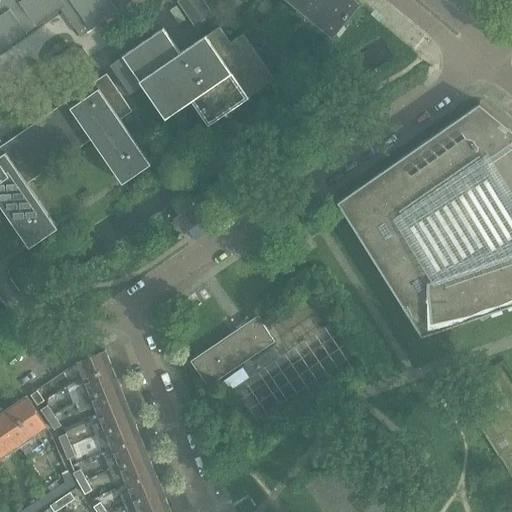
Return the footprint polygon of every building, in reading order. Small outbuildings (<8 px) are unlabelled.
[(0,0),(0,114),(5,111),(2,107),(0,104),(0,53),(27,34),(37,27),(62,10),(64,14),(81,38),(118,12),(109,0),(0,0)] [(203,0),(180,0),(178,2),(195,27),(213,14),(203,0)] [(353,0),(290,0),(333,35),(359,4),(353,0)] [(164,29),(111,65),(131,94),(144,85),(166,118),(192,100),(209,125),(275,79),(244,34),(231,43),(220,27),(190,47),(192,51),(190,52),(184,57),(164,29)] [(83,48),(63,62),(70,72),(90,58),(83,48)] [(0,203),(30,248),(58,228),(28,184),(93,139),(123,184),(151,164),(121,120),(133,112),(107,74),(0,147),(0,203)] [(511,203),(502,188),(488,166),(511,148),(511,130),(480,104),(338,202),(422,336),(423,336),(511,305),(511,203)] [(203,220),(200,216),(205,213),(199,204),(175,221),(181,229),(185,226),(188,231),(196,225),(203,220)] [(211,385),(275,342),(258,317),(232,334),(192,362),(208,386),(210,386),(211,385)] [(112,367),(110,361),(106,351),(78,362),(84,379),(112,367)] [(84,379),(87,386),(78,390),(82,400),(119,385),(112,367),(84,379)] [(119,385),(82,400),(86,410),(95,406),(99,414),(127,402),(119,385)] [(38,391),(31,395),(38,406),(45,401),(38,391)] [(27,397),(0,414),(0,419),(17,445),(46,425),(27,397)] [(99,414),(102,422),(92,425),(96,435),(134,420),(127,402),(99,414)] [(48,406),(41,410),(48,421),(55,416),(48,406)] [(251,414),(241,421),(255,441),(265,434),(263,432),(251,414)] [(55,416),(48,421),(55,431),(61,426),(55,416)] [(0,456),(17,445),(0,419),(0,456)] [(134,420),(96,435),(100,445),(110,441),(113,449),(141,438),(134,420)] [(83,421),(64,429),(66,434),(68,437),(87,430),(83,421)] [(66,434),(59,437),(63,449),(71,445),(68,437),(66,434)] [(113,449),(116,457),(107,461),(111,470),(148,455),(141,438),(113,449)] [(71,445),(63,449),(68,460),(75,457),(71,445)] [(30,446),(23,451),(30,462),(37,457),(30,446)] [(148,455),(111,470),(115,480),(124,476),(128,484),(156,473),(148,455)] [(80,470),(73,474),(79,484),(86,480),(80,470)] [(156,473),(128,484),(131,492),(121,496),(125,506),(163,490),(156,473)] [(67,483),(43,499),(47,504),(75,485),(70,474),(65,476),(67,483)] [(86,480),(79,484),(85,495),(92,491),(86,480)] [(60,500),(65,507),(80,496),(76,489),(60,500)] [(163,490),(125,506),(127,511),(137,511),(139,511),(138,511),(160,511),(170,508),(163,490)] [(43,499),(24,511),(34,511),(47,504),(43,499)] [(60,500),(50,506),(54,511),(56,511),(65,507),(60,500)] [(106,511),(101,503),(94,507),(97,511),(106,511)]
